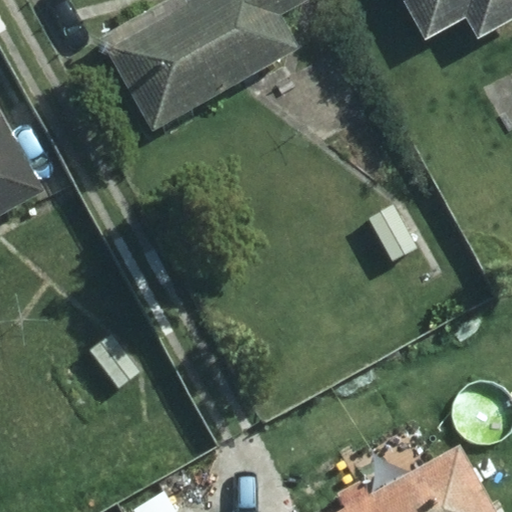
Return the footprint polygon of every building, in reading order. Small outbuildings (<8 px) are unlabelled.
[(166,0),(95,40),(144,128),(286,49),(268,16),(296,0),(187,0),(177,6),(174,0),(166,0)] [(511,0),(393,0),(416,40),(458,17),(471,38),(511,14),(511,0)] [(0,207),(30,191),(0,137),(0,207)] [(365,227),(379,251),(409,233),(395,209),(365,227)] [(105,336),(84,352),(112,388),(133,373),(105,336)] [(337,511),(481,511),(449,452),(362,500),(354,484),(330,498),(337,511)]
